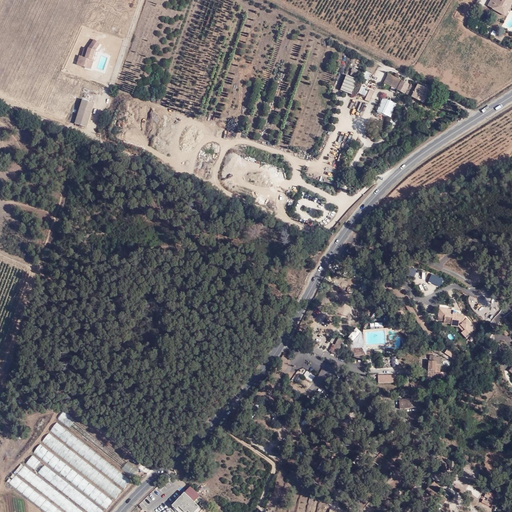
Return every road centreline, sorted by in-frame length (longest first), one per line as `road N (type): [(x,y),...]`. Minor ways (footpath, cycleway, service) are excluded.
road 1 (secondary): [(120,511),(266,363),(372,197),(420,154),(511,95)]
road 2 (track): [(0,254),(58,280),(152,248),(222,242),(300,274),(290,297),(304,301)]
road 3 (track): [(272,0),(407,65),(449,0)]
road 4 (track): [(285,201),(264,207),(219,187),(223,148),(197,123),(175,127),(170,161)]
road 5 (track): [(511,331),(441,263),(479,241),(511,254)]
road 6 (track): [(347,229),(420,193),(511,170)]
